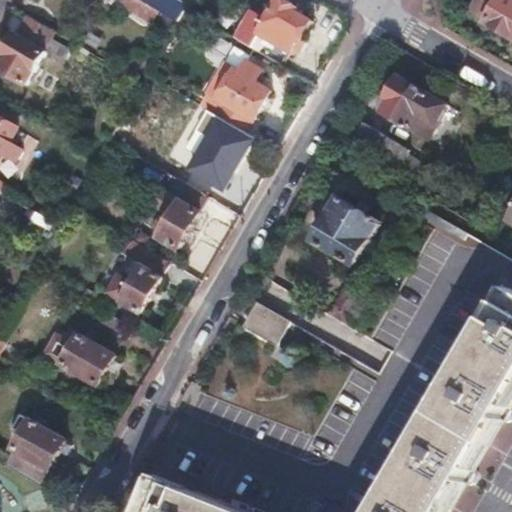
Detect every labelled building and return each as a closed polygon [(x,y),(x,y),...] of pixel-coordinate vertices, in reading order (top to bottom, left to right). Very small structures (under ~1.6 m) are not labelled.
[(139,0),(167,16),(172,19),(181,3),(175,0),(139,0)] [(278,0),(267,21),(249,11),(234,38),(283,67),(298,39),(301,41),(312,21),(296,12),(298,9),(281,0),(278,0)] [(479,12),(489,18),(487,22),(511,37),(511,0),(477,0),(475,4),(479,12)] [(185,10),(178,22),(174,28),(183,33),(193,15),(185,10)] [(16,36),(13,34),(1,54),(5,57),(0,66),(0,70),(25,85),(44,52),(61,61),(68,50),(54,42),(59,34),(27,16),(16,36)] [(172,19),(167,16),(164,22),(172,26),(175,20),(172,19)] [(113,40),(106,51),(129,63),(135,52),(113,40)] [(208,94),(221,101),(214,113),(236,126),(247,132),(254,119),(255,120),(272,91),(256,82),(263,70),(248,62),(241,74),(225,65),(208,94)] [(389,100),(383,111),(434,140),(452,108),(399,77),(387,99),(389,100)] [(116,143),(131,151),(189,184),(210,196),(217,200),(224,186),(176,159),(199,119),(177,107),(154,146),(140,138),(137,143),(115,130),(108,141),(110,142),(106,150),(110,152),(116,143)] [(459,112),(452,108),(434,140),(440,144),(459,112)] [(16,130),(0,120),(0,190),(3,192),(7,185),(0,181),(0,157),(3,152),(15,159),(19,159),(22,154),(20,150),(8,143),(16,130)] [(363,123),(353,142),(397,167),(394,174),(407,181),(419,160),(407,153),(409,149),(363,123)] [(247,132),(236,126),(223,147),(236,154),(248,133),(247,132)] [(131,151),(116,143),(110,152),(126,161),(131,151)] [(156,206),(162,210),(152,227),(161,233),(159,236),(180,248),(210,196),(189,184),(180,199),(164,190),(156,206)] [(332,212),(328,216),(312,244),(353,267),(379,223),(339,199),(332,212)] [(511,200),(502,217),(511,222),(511,200)] [(420,206),(416,213),(456,237),(460,230),(420,206)] [(86,213),(78,208),(70,222),(78,227),(86,213)] [(32,210),(25,222),(52,238),(60,225),(32,210)] [(123,278),(118,275),(108,293),(142,313),(171,262),(146,248),(138,262),(134,259),(123,278)] [(446,511),(511,398),(511,285),(510,284),(377,511),(248,511),(154,477),(140,511),(446,511)] [(359,298),(343,288),(328,314),(344,324),(359,298)] [(18,297),(5,289),(1,296),(14,304),(18,297)] [(100,298),(87,291),(82,299),(95,306),(100,298)] [(252,303),(243,320),(279,340),(289,323),(252,303)] [(108,314),(101,326),(127,341),(134,329),(108,314)] [(243,320),(239,327),(276,347),(279,340),(243,320)] [(54,336),(44,353),(98,384),(110,364),(114,356),(69,330),(63,341),(54,336)] [(67,441),(31,420),(6,463),(39,482),(48,466),(51,469),(61,451),(67,441)]
